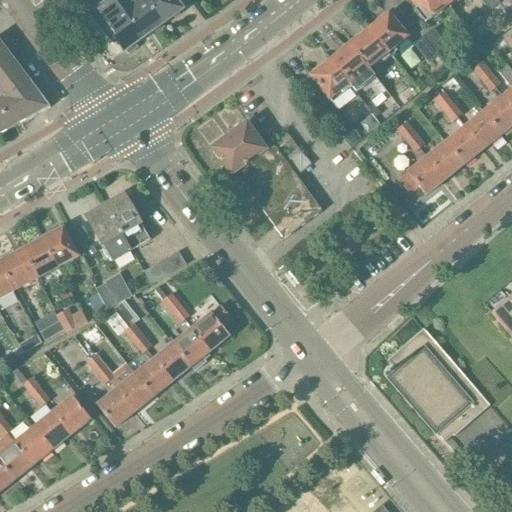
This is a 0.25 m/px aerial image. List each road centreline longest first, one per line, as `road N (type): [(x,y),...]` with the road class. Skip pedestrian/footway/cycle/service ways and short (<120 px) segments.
road 1 (residential): [(311,354),(120,122)]
road 2 (residential): [(311,354),(59,511)]
road 3 (residential): [(311,354),(511,191)]
road 4 (secondary): [(120,122),(296,0)]
road 5 (residential): [(445,511),(311,354)]
road 6 (residential): [(120,122),(20,0)]
road 7 (secondary): [(0,190),(120,122)]
